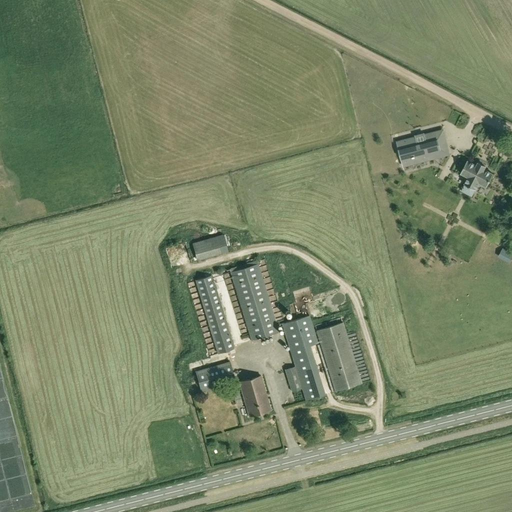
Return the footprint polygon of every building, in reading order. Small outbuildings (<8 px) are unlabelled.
[(397,142),(402,159),(429,152),(431,159),(449,154),(447,147),(440,148),(438,139),(435,139),(433,132),(424,135),(424,134),(415,136),(416,137),(397,142)] [(468,177),(465,184),(461,191),(472,196),(479,183),(487,187),(493,174),(484,169),(485,166),(478,163),(477,166),(467,161),(461,173),(468,177)] [(511,261),(511,259),(511,253),(503,248),(503,249),(499,255),(511,261)] [(279,332),(257,261),(230,269),(252,340),(279,332)] [(211,275),(196,280),(218,354),(234,349),(211,275)] [(283,323),(291,350),(317,342),(317,343),(318,343),(309,315),(283,323)] [(343,322),(317,330),(335,391),(362,383),(343,322)] [(204,331),(187,337),(195,362),(213,356),(204,331)] [(230,361),(195,371),(201,391),(236,381),(230,361)] [(261,376),(239,382),(245,401),(247,400),(248,406),(247,407),(249,416),(271,410),(267,398),(265,399),(264,395),(266,395),(261,376)]
